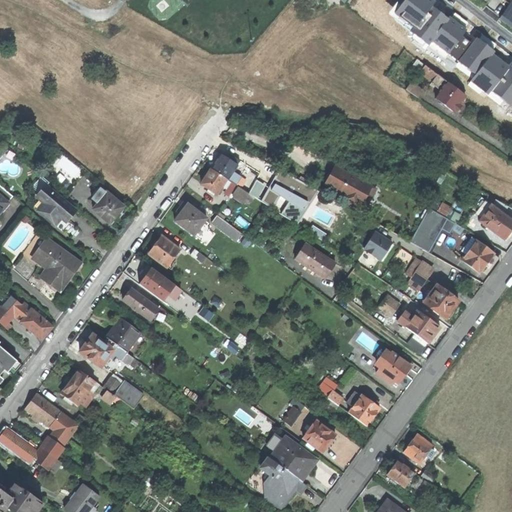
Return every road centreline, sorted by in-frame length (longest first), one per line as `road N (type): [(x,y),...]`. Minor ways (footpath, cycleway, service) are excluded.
road 1 (residential): [(0,421),(217,119)]
road 2 (residential): [(511,266),(331,511)]
